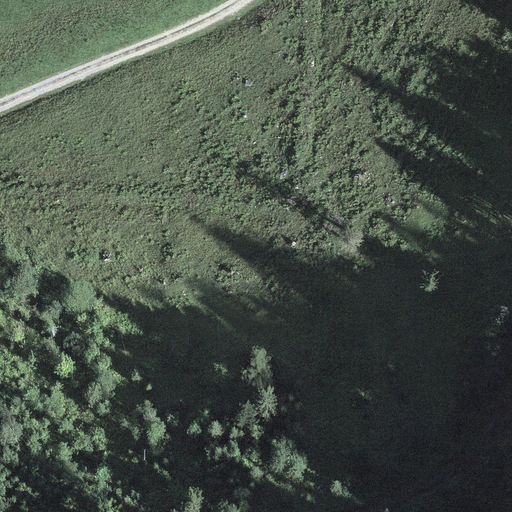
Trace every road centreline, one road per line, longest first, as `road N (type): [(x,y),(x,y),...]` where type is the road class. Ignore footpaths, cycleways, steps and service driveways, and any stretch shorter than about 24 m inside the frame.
road 1 (track): [(242,0),(0,110)]
road 2 (track): [(357,511),(418,492),(511,407)]
